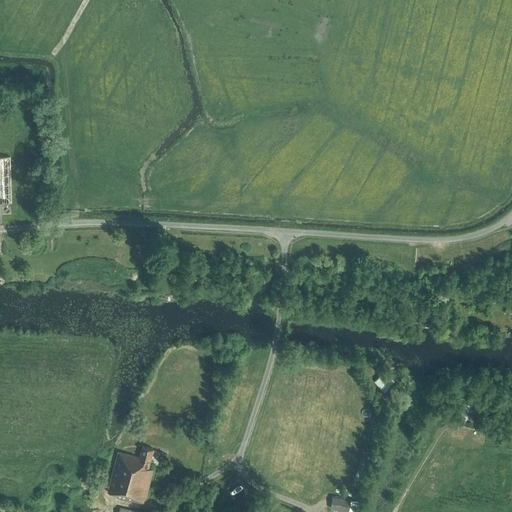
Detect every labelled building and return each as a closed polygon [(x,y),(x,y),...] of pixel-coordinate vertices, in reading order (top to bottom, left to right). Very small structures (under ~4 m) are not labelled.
[(0,202),(1,203),(11,202),(10,156),(0,156),(0,202)] [(191,272),(191,264),(186,264),(186,261),(180,261),(180,260),(163,260),(162,268),(163,268),(163,270),(171,270),(171,268),(180,269),(180,271),(191,272)] [(439,315),(440,312),(433,311),(433,309),(423,307),(421,325),(429,326),(430,314),(439,315)] [(381,364),(375,369),(377,372),(383,367),(381,364)] [(465,400),(460,419),(467,420),(468,417),(474,419),(478,403),(465,400)] [(116,496),(145,504),(153,469),(149,468),(154,449),(143,446),(140,458),(118,451),(107,492),(116,494),(116,496)] [(348,510),(350,497),(331,495),(330,507),(348,510)]
